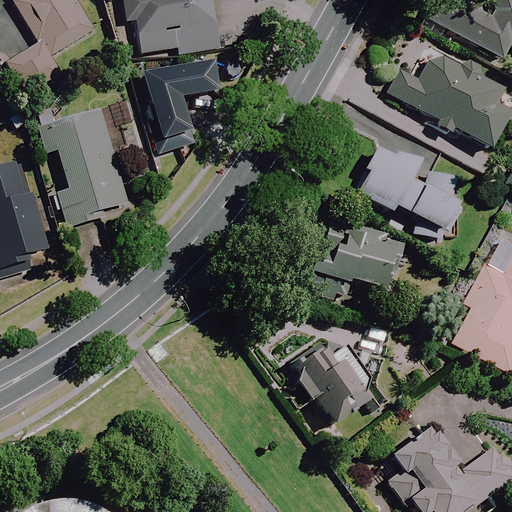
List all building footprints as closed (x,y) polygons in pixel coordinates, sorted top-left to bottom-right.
[(10,0),(11,2),(9,4),(35,48),(3,66),(22,98),(57,77),(47,60),(93,33),(73,0),(10,0)] [(119,0),(122,24),(132,23),(137,57),(174,52),(175,58),(216,53),(209,0),(119,0)] [(511,10),(509,9),(504,18),(492,12),(488,21),(459,5),(443,36),(498,64),(507,48),(511,50),(511,10)] [(485,155),(506,117),(491,109),(500,94),(475,81),(479,73),(411,36),(378,96),(433,127),(429,133),(447,143),(451,136),(485,155)] [(214,95),(206,63),(138,80),(154,144),(185,136),(177,104),(214,95)] [(124,208),(94,114),(33,133),(41,158),(52,155),(64,194),(52,198),(63,233),(89,225),(87,219),(124,208)] [(412,169),(371,153),(351,202),(391,218),(382,240),(424,257),(433,234),(438,236),(449,208),(445,206),(454,183),(431,174),(423,194),(405,186),(412,169)] [(43,257),(15,167),(0,171),(0,274),(14,270),(12,266),(43,257)] [(398,248),(321,222),(303,276),(338,288),(339,285),(376,297),(387,266),(392,266),(398,248)] [(511,252),(499,279),(482,270),(443,346),(506,378),(511,365),(511,339),(506,337),(511,324),(511,252)] [(376,411),(327,342),(282,374),(305,406),(309,403),(329,431),(361,408),(367,417),(376,411)] [(456,473),(426,431),(386,460),(397,475),(383,486),(401,511),(406,507),(409,511),(462,511),(469,508),(470,510),(510,482),(487,451),(456,473)]
